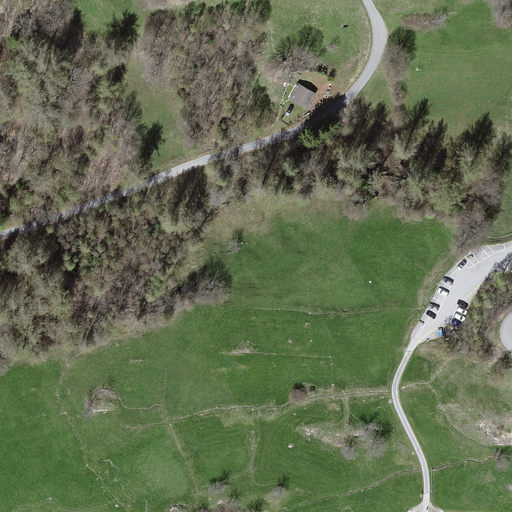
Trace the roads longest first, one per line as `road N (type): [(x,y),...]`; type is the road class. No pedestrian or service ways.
road 1 (unclassified): [(0,235),(327,114),(375,56),(378,35),(365,0)]
road 2 (unclassified): [(511,251),(412,347)]
